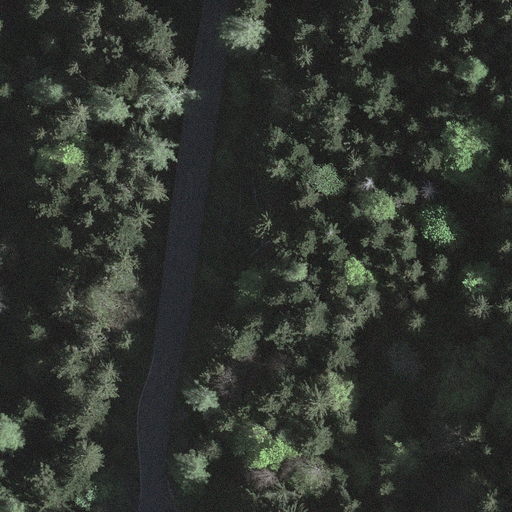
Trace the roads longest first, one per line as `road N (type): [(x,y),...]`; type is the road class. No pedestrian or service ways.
road 1 (tertiary): [(221,0),(150,511)]
road 2 (track): [(0,204),(34,274),(68,401),(149,511)]
